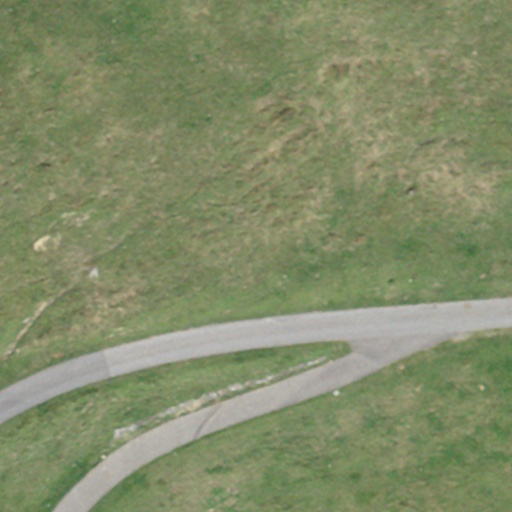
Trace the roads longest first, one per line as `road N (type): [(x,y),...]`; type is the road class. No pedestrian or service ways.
road 1 (track): [(0,410),(62,367),(435,325)]
road 2 (track): [(435,325),(192,427),(80,493),(68,511)]
